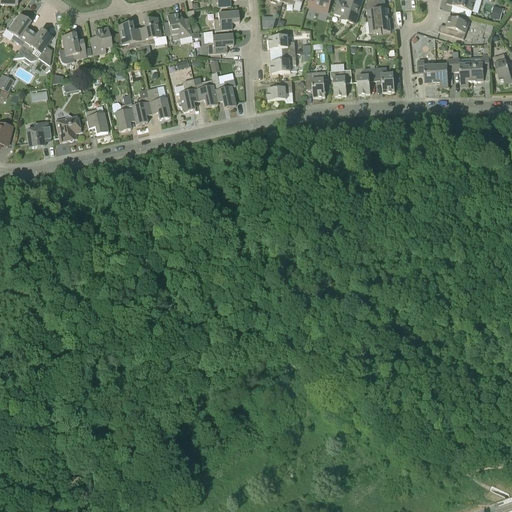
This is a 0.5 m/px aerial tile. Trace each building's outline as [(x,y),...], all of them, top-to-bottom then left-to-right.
[(210,0),(212,10),(230,9),(230,2),(237,2),(236,0),(210,0)] [(331,0),(309,0),(307,9),(313,11),(314,7),(328,11),(331,0)] [(339,21),(345,23),(355,26),(362,3),(353,0),(346,0),(346,4),(338,2),(338,0),(337,0),(333,16),(334,16),(340,18),(339,21)] [(381,35),(381,34),(390,33),(388,11),(386,11),(385,3),(376,0),(368,0),(364,13),(366,13),(368,35),(378,34),(378,35),(381,35)] [(447,0),(446,6),(472,13),(475,0),(453,0),(454,0),(452,0),(447,0)] [(504,10),(497,8),(493,20),(500,22),(504,10)] [(213,22),(214,33),(231,32),(231,26),(239,25),(238,14),(218,15),(218,21),(213,22)] [(178,41),(191,38),(187,21),(182,22),(180,15),(166,18),(170,38),(177,36),(178,41)] [(22,47),(31,34),(26,31),(31,25),(19,17),(8,33),(13,37),(11,41),(21,48),(22,47)] [(438,34),(463,41),(465,35),(468,25),(449,19),(446,29),(440,27),(438,34)] [(153,41),(161,39),(157,20),(143,22),(144,30),(139,31),(142,48),(154,45),(153,41)] [(142,48),(139,31),(133,32),(131,25),(117,28),(121,47),(128,46),(129,50),(142,48)] [(486,25),(484,34),(491,35),(493,27),(486,25)] [(197,26),(191,28),(193,34),(199,32),(197,26)] [(104,51),(112,49),(108,30),(94,32),(95,39),(89,41),(93,58),(105,55),(104,51)] [(52,53),(45,49),(52,40),(40,32),(36,38),(31,34),(22,47),(32,55),(34,52),(40,56),(37,60),(49,69),(52,53)] [(73,62),(86,59),(85,52),(83,42),(76,44),(75,36),(61,39),(65,59),(72,57),(73,62)] [(207,45),(207,57),(226,55),(226,49),(233,48),(232,37),(212,38),(212,45),(207,45)] [(282,57),(295,56),(294,44),(288,44),(287,38),(269,40),(270,52),(282,51),(282,57)] [(311,46),(300,46),(301,54),(311,53),(311,46)] [(272,76),(290,74),(290,67),(296,67),(295,56),(282,57),(283,63),(271,64),(272,76)] [(471,65),(472,84),(490,84),(489,62),(489,56),(482,56),(482,59),(471,60),(471,66),(471,65)] [(436,67),(436,86),(448,85),(448,74),(454,74),(453,60),(446,61),(447,67),(436,67)] [(460,85),(472,84),(471,65),(471,66),(460,66),(459,60),(453,60),(454,74),(460,74),(460,85)] [(195,70),(200,65),(196,61),(191,65),(195,70)] [(211,71),(219,69),(217,62),(209,64),(211,71)] [(425,86),(436,86),(436,67),(424,67),(424,62),(417,63),(418,75),(424,75),(425,86)] [(505,62),(494,65),(499,83),(511,80),(505,62)] [(363,77),(357,78),(358,97),(370,96),(369,84),(375,83),(374,70),(363,71),(363,77)] [(374,70),(375,83),(381,83),(382,95),(394,94),(394,89),(394,85),(393,76),(387,76),(386,70),(376,70),(374,70)] [(330,80),(333,80),(334,99),(346,98),(346,85),(352,85),(351,75),(351,72),(330,73),(330,80)] [(305,75),(305,78),(306,88),(312,88),(313,100),(325,99),(324,81),(326,81),(326,74),(305,75)] [(216,105),(217,105),(222,104),(224,111),(235,109),(231,89),(225,90),(224,85),(219,87),(218,82),(217,82),(216,75),(210,76),(211,83),(216,105)] [(1,76),(0,78),(0,90),(7,94),(14,82),(1,76)] [(62,85),(63,79),(54,77),(52,86),(62,85)] [(182,85),(184,94),(178,95),(180,102),(179,102),(178,104),(178,107),(180,108),(181,108),(183,115),(194,113),(192,105),(198,104),(194,87),(193,81),(183,83),(182,85)] [(217,107),(217,105),(216,105),(211,83),(194,87),(198,104),(204,102),(206,110),(217,107)] [(268,103),(286,102),(286,105),(293,104),(292,94),(291,83),(279,84),(279,90),(267,91),(268,103)] [(147,99),(151,117),(157,116),(159,123),(170,120),(166,100),(159,102),(156,90),(145,92),(147,99)] [(0,98),(5,100),(8,95),(1,92),(0,93),(0,98)] [(120,108),(121,113),(115,114),(119,134),(130,132),(129,125),(135,124),(131,108),(129,97),(122,99),(124,107),(120,108)] [(137,106),(131,108),(135,124),(135,128),(147,125),(145,118),(151,117),(147,99),(136,101),(137,106)] [(96,111),(84,114),(88,131),(95,130),(96,137),(108,135),(103,115),(97,116),(96,111)] [(67,117),(65,120),(55,123),(60,145),(75,142),(74,136),(80,134),(77,118),(71,119),(67,117)] [(33,131),(26,132),(28,151),(44,148),(44,144),(50,143),(47,124),(32,126),(33,131)] [(0,146),(0,147),(7,148),(12,128),(0,125),(0,146)]
